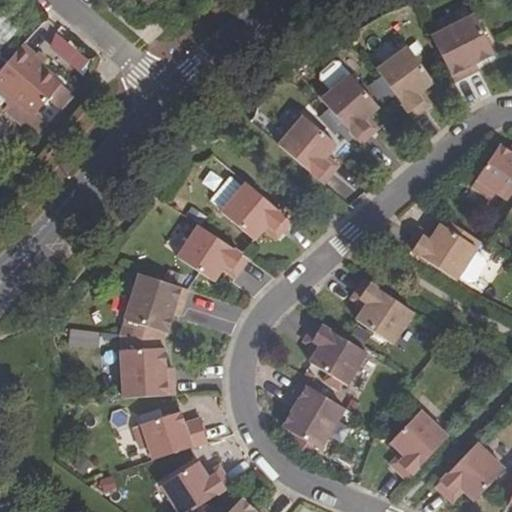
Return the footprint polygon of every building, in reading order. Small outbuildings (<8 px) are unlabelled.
[(494,56),(474,16),(432,37),(455,83),(469,76),(466,69),(476,64),(494,56)] [(79,73),(89,58),(51,33),(41,48),(79,73)] [(39,51),(26,40),(6,65),(0,71),(0,79),(19,96),(38,112),(65,79),(36,54),(39,51)] [(434,83),(408,48),(377,71),(412,118),(425,108),(416,96),(434,83)] [(351,75),(340,63),(334,63),(325,71),(324,76),(335,89),(351,75)] [(466,69),(469,76),(479,71),(476,64),(466,69)] [(321,101),(360,144),(373,134),(362,122),(379,107),(351,75),(335,89),(321,101)] [(38,112),(19,96),(9,107),(28,123),(38,112)] [(337,144),(303,117),(279,146),(324,184),(334,172),(322,161),(337,144)] [(508,200),(511,193),(511,156),(510,153),(499,145),(471,187),(491,200),(496,193),(508,200)] [(221,214),(243,188),(231,178),(210,204),(221,214)] [(291,222),(247,184),(243,188),(221,214),(254,242),(268,224),(280,235),(291,222)] [(480,242),(444,219),(440,224),(477,248),(480,243),(480,242)] [(415,234),(406,248),(456,281),(472,256),(477,248),(440,224),(428,243),(415,234)] [(248,259),(199,227),(178,260),(214,283),(226,264),(239,273),(248,259)] [(480,261),(472,256),(456,281),(464,286),(471,285),(482,268),(480,261)] [(163,341),(165,333),(166,334),(173,314),(176,303),(183,306),(188,290),(139,274),(125,320),(121,335),(163,341)] [(413,312),(364,280),(355,294),(368,302),(355,321),(391,345),(413,312)] [(173,314),(179,316),(183,306),(176,303),(173,314)] [(366,352),(316,322),(307,336),(321,345),(309,364),(346,386),(366,352)] [(167,380),(166,370),(165,349),(163,349),(163,341),(121,335),(119,335),(120,351),(119,351),(121,399),(174,396),(173,380),(167,380)] [(345,409),(301,383),(292,397),(298,400),(292,410),(282,427),(320,450),(345,409)] [(286,406),(292,410),(298,400),(292,397),(286,406)] [(180,412),(132,428),(140,450),(148,447),(152,461),(207,443),(202,427),(185,433),(184,429),(184,425),(180,412)] [(447,438),(419,412),(389,443),(406,458),(395,469),(407,480),(447,438)] [(202,427),(199,420),(184,425),(184,429),(185,433),(202,427)] [(504,471),(476,444),(436,487),(447,498),(458,487),(475,503),(504,471)] [(209,480),(197,462),(162,485),(178,511),(190,511),(232,486),(223,472),(209,480)] [(255,511),(241,499),(228,511),(255,511)]
